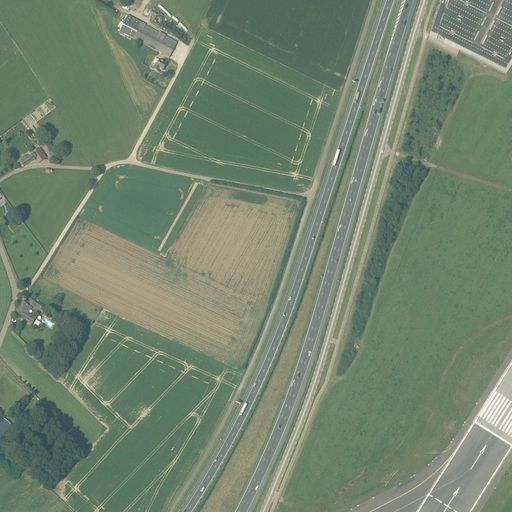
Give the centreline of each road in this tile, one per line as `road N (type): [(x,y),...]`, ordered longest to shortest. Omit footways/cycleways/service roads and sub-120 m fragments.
road 1 (motorway): [(390,0),(270,355),(186,511)]
road 2 (motorway): [(241,511),(317,322),(410,0)]
road 3 (tertiary): [(263,511),(307,401),(424,0)]
road 4 (unclassified): [(0,179),(28,166),(126,161),(310,197),(371,0)]
road 5 (track): [(13,296),(37,273),(105,166)]
